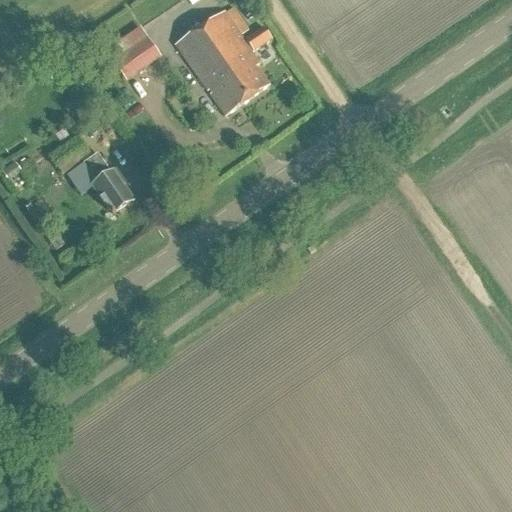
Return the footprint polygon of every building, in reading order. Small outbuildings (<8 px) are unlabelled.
[(256,70),(260,67),(251,56),(271,41),(263,30),(244,43),(224,14),(175,48),(225,120),(269,89),(256,70)] [(106,52),(118,69),(124,64),(135,80),(163,60),(140,28),(106,52)] [(78,140),(50,159),(62,177),(90,157),(78,140)] [(123,188),(126,186),(116,171),(110,175),(97,157),(83,167),(96,185),(91,188),(112,218),(133,203),(123,188)] [(15,166),(2,176),(8,184),(21,175),(15,166)]
